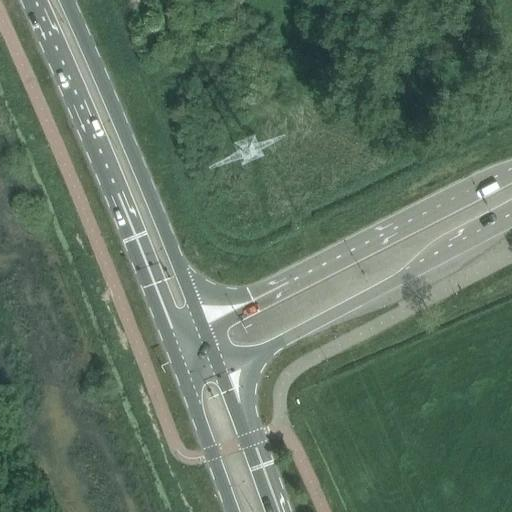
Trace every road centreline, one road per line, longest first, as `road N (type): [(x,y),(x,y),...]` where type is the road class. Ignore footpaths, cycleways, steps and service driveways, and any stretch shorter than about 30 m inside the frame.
road 1 (primary): [(25,0),(180,364)]
road 2 (primary): [(201,325),(64,0)]
road 3 (tertiary): [(511,175),(201,325)]
road 4 (tertiary): [(221,371),(511,218)]
road 5 (primary): [(180,364),(235,511)]
road 6 (primary): [(273,511),(221,371)]
